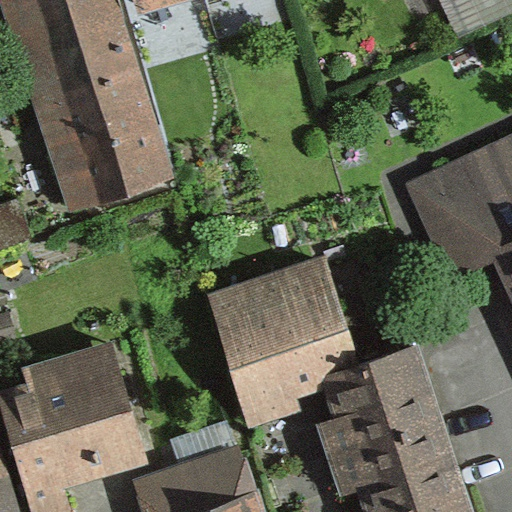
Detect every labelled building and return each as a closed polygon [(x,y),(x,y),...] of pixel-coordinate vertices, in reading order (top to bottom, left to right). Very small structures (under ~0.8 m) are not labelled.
[(173,188),(106,0),(4,0),(53,138),(36,144),(65,226),(173,188)] [(134,0),(139,17),(203,0),(134,0)] [(511,15),(511,0),(435,0),(455,42),(511,15)] [(511,141),(408,190),(450,281),(500,258),(511,284),(511,141)] [(0,253),(29,243),(15,205),(0,209),(0,253)] [(325,268),(211,306),(252,429),(316,408),(351,511),(472,511),(418,350),(359,370),(325,268)] [(149,472),(113,350),(26,376),(31,392),(0,401),(0,406),(31,511),(72,511),(67,496),(149,472)] [(19,511),(0,453),(0,511),(19,511)] [(253,511),(232,456),(141,491),(149,511),(253,511)]
